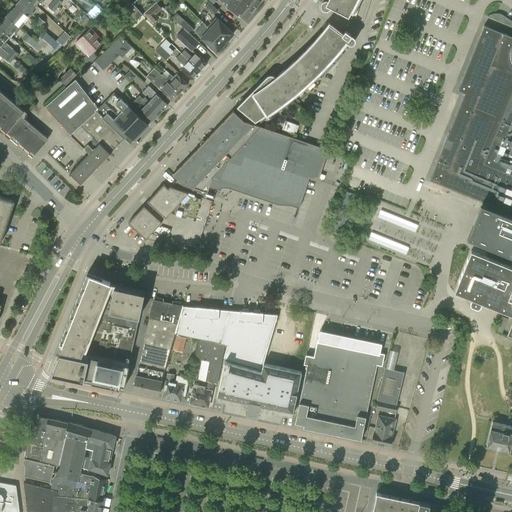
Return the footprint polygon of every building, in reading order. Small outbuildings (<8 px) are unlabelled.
[(36,7),(28,0),(20,0),(15,6),(27,17),(27,16),(29,18),(33,13),(32,12),(36,7)] [(247,18),(254,10),(241,0),(220,0),(227,6),(226,7),(238,17),(241,13),(247,18)] [(241,0),(254,10),(261,2),(258,0),(241,0)] [(320,0),(320,1),(320,2),(319,3),(319,4),(319,5),(319,6),(320,6),(320,7),(320,8),(321,8),(322,9),(322,10),(323,10),(324,10),(325,10),(326,10),(327,10),(328,10),(329,10),(330,9),(331,8),(331,7),(348,16),(356,0),(320,0)] [(54,12),(58,8),(52,2),(48,7),(54,12)] [(209,2),(205,6),(214,15),(218,11),(209,2)] [(133,4),(126,10),(131,15),(138,9),(133,4)] [(145,14),(150,20),(161,9),(156,4),(145,14)] [(122,10),(117,5),(111,12),(116,17),(122,10)] [(27,17),(15,6),(6,17),(20,29),(25,23),(23,22),(27,17)] [(87,15),(92,20),(100,11),(96,6),(87,15)] [(506,30),(510,18),(489,10),(485,23),(506,30)] [(77,22),(82,27),(89,20),(84,15),(77,22)] [(178,15),(174,19),(189,33),(193,29),(178,15)] [(20,29),(6,17),(0,23),(0,28),(10,37),(14,32),(16,34),(20,29)] [(35,23),(44,31),(48,35),(49,35),(53,30),(39,17),(35,23)] [(207,26),(208,27),(225,43),(233,34),(215,17),(207,26)] [(326,65),(331,60),(335,63),(340,58),(342,55),(343,54),(339,50),(347,41),(349,43),(350,44),(351,44),(352,44),(352,43),(353,43),(354,42),(355,41),(355,40),(354,39),(354,38),(354,37),(345,31),(342,34),(328,23),(323,30),(320,33),(316,38),(312,43),(307,48),(303,53),(298,57),(295,60),(292,63),(285,69),(278,75),(275,77),(274,77),(273,76),(272,75),(271,75),(269,75),(268,76),(267,76),(267,77),(259,84),(238,107),(256,122),(267,114),(267,115),(281,104),(289,98),(298,92),(304,86),(307,83),(315,77),(318,73),(326,65)] [(511,36),(484,25),(457,90),(465,93),(449,132),(448,132),(429,180),(511,213),(511,216),(480,204),(467,238),(511,256),(511,267),(473,252),(472,251),(471,251),(470,252),(462,271),(454,291),(470,298),(471,298),(470,301),(470,302),(470,303),(470,304),(471,305),(471,306),(472,306),(476,308),(477,308),(478,308),(479,307),(480,306),(481,305),(482,303),(483,303),(511,314),(511,323),(507,336),(511,337),(511,36)] [(216,52),(225,43),(208,27),(199,36),(216,52)] [(10,37),(0,28),(0,46),(17,61),(15,59),(19,54),(5,42),(10,37)] [(103,42),(90,29),(76,43),(86,54),(83,58),(89,64),(97,57),(93,52),(103,42)] [(184,30),(177,37),(191,51),(198,44),(184,30)] [(26,32),(25,33),(39,45),(39,44),(48,52),(52,47),(54,49),(59,44),(49,35),(48,35),(44,31),(36,41),(26,32)] [(35,49),(39,45),(25,33),(21,37),(35,49)] [(121,36),(110,46),(121,57),(128,57),(126,54),(129,51),(123,44),(126,41),(121,36)] [(14,65),(17,61),(0,46),(0,55),(10,64),(11,63),(14,65)] [(121,57),(110,46),(102,54),(111,63),(119,55),(121,57)] [(160,46),(155,51),(165,61),(171,56),(160,46)] [(207,63),(196,52),(188,61),(199,71),(207,63)] [(103,71),(111,63),(102,54),(94,61),(103,71)] [(180,69),(192,79),(199,71),(188,61),(181,54),(176,59),(183,66),(180,69)] [(32,56),(28,61),(34,66),(38,62),(32,56)] [(23,78),(28,72),(22,66),(17,72),(23,78)] [(77,75),(71,68),(59,79),(65,86),(77,75)] [(166,77),(162,73),(161,75),(161,76),(163,75),(166,78),(165,79),(179,93),(187,84),(176,74),(174,77),(169,73),(166,77)] [(161,91),(172,101),(179,93),(165,79),(166,78),(163,75),(161,76),(161,75),(156,80),(153,83),(161,91)] [(124,139),(102,118),(95,111),(97,108),(75,79),(45,107),(67,132),(89,153),(78,165),(71,172),(70,173),(69,174),(80,185),(124,139)] [(156,94),(149,86),(145,90),(142,93),(146,96),(148,94),(152,98),(148,102),(160,113),(168,105),(156,94)] [(0,128),(1,127),(15,140),(34,156),(46,141),(19,118),(23,114),(0,94),(0,128)] [(141,110),(152,121),(160,113),(148,102),(145,106),(141,101),(143,99),(139,96),(138,97),(134,102),(141,109),(141,110)] [(121,99),(102,118),(124,139),(130,144),(148,126),(121,99)] [(299,208),(309,178),(318,181),(328,150),(299,140),(244,121),(233,111),(178,169),(173,175),(178,179),(171,187),(170,186),(168,188),(163,184),(128,223),(146,239),(154,241),(155,241),(196,249),(200,238),(209,213),(215,195),(212,194),(207,193),(208,190),(211,182),(212,179),(299,208)] [(295,134),(299,126),(285,121),(282,130),(295,134)] [(0,243),(0,244),(13,205),(10,201),(10,200),(2,197),(0,196),(0,243)] [(416,231),(418,224),(380,209),(378,216),(416,231)] [(371,232),(369,239),(407,253),(409,246),(371,232)] [(110,282),(87,273),(56,351),(54,357),(57,358),(57,359),(51,373),(73,378),(73,379),(78,380),(78,379),(123,389),(143,297),(145,289),(141,289),(137,288),(115,283),(114,283),(110,282)] [(169,303),(153,299),(136,375),(132,391),(157,396),(175,333),(183,306),(169,303)] [(195,307),(183,306),(175,333),(213,341),(220,343),(229,311),(229,310),(222,310),(219,309),(219,308),(216,308),(216,309),(206,308),(198,307),(195,306),(195,307)] [(260,313),(260,314),(252,313),(242,312),(242,311),(239,311),(239,312),(229,311),(220,343),(219,343),(227,346),(224,358),(261,369),(263,363),(277,315),(263,314),(263,313),(260,313)] [(497,332),(502,334),(507,319),(503,317),(497,332)] [(173,349),(183,352),(186,337),(177,335),(173,349)] [(196,359),(209,362),(205,381),(196,379),(195,384),(194,383),(190,402),(190,403),(208,407),(213,383),(217,384),(225,345),(200,340),(196,359)] [(307,365),(295,420),(295,423),(303,425),(304,425),(303,427),(360,440),(361,440),(377,364),(381,365),(384,350),(331,342),(329,342),(317,340),(314,357),(310,356),(306,355),(304,364),(307,365)] [(224,361),(217,398),(216,400),(226,402),(225,406),(247,411),(248,406),(259,409),(258,413),(280,418),(281,413),(292,416),(302,372),(263,363),(261,369),(261,372),(224,361)] [(397,407),(398,405),(396,404),(404,373),(384,368),(377,400),(378,400),(376,409),(396,414),(397,407)] [(182,394),(185,395),(189,378),(176,375),(175,382),(173,382),(174,375),(167,373),(162,397),(180,401),(182,394)] [(32,414),(26,441),(43,445),(48,417),(37,414),(37,415),(32,414)] [(372,441),(371,442),(390,446),(396,418),(378,415),(372,441)] [(43,445),(40,460),(54,464),(56,465),(68,422),(48,417),(43,445)] [(68,422),(56,465),(54,474),(79,479),(81,470),(86,448),(92,429),(91,429),(68,421),(68,422)] [(511,437),(511,434),(509,433),(511,426),(492,422),(486,445),(497,448),(509,451),(511,437)] [(114,435),(92,429),(86,448),(93,449),(92,457),(91,456),(88,470),(103,473),(107,474),(110,463),(109,463),(111,458),(112,458),(113,453),(112,453),(115,436),(114,435)] [(43,445),(26,441),(25,457),(40,460),(43,445)] [(40,460),(25,457),(24,474),(50,481),(54,464),(40,460)] [(53,476),(51,489),(57,491),(57,496),(102,500),(106,480),(105,480),(96,477),(97,473),(81,470),(79,479),(78,481),(53,476)] [(19,511),(18,500),(17,493),(16,485),(0,481),(0,511),(19,511)] [(57,491),(51,489),(23,482),(27,511),(28,511),(33,511),(99,511),(102,500),(57,496),(57,491)] [(376,493),(371,511),(435,511),(436,508),(429,507),(430,504),(376,493)]
